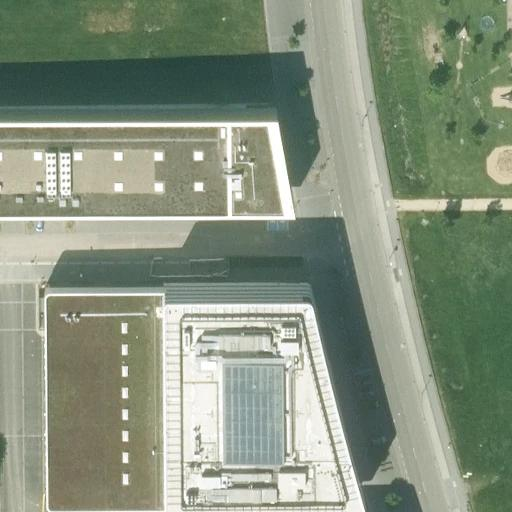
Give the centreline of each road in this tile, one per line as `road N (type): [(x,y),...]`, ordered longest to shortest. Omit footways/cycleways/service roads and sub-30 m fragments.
road 1 (unclassified): [(0,246),(360,239)]
road 2 (tertiary): [(430,511),(360,239)]
road 3 (tertiary): [(360,239),(322,0)]
